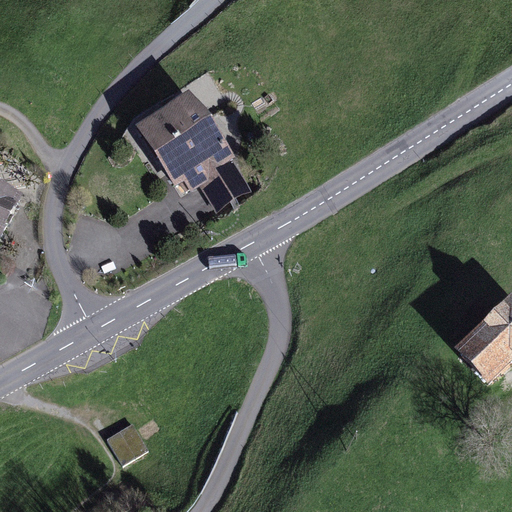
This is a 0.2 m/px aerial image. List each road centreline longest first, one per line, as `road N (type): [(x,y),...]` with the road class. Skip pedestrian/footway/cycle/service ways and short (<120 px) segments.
road 1 (secondary): [(93,329),(253,243),(511,79)]
road 2 (unclassified): [(208,0),(101,103),(62,182),(51,234),(93,329)]
